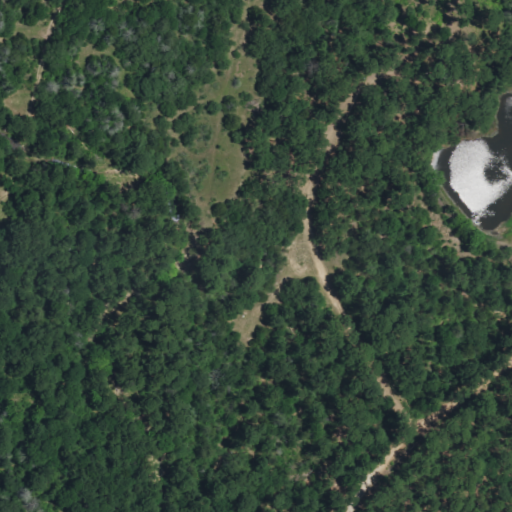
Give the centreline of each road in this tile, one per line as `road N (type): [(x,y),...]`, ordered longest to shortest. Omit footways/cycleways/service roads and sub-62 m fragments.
road 1 (residential): [(511,344),(421,88),(511,83)]
road 2 (residential): [(352,511),(361,478),(401,430),(511,351)]
